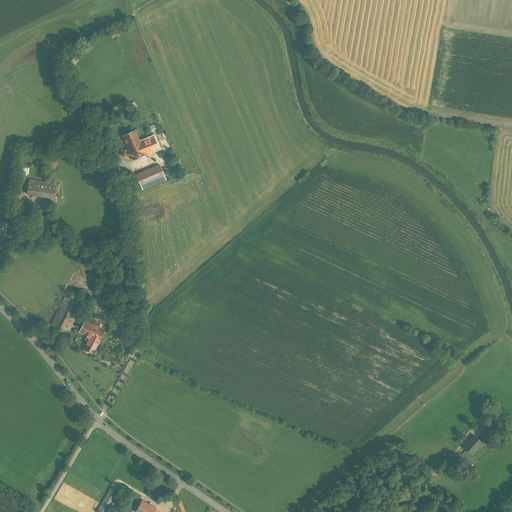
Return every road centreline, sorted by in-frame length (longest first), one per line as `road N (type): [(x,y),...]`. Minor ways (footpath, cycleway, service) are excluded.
road 1 (tertiary): [(225,511),(98,420)]
road 2 (tertiary): [(98,420),(0,307)]
